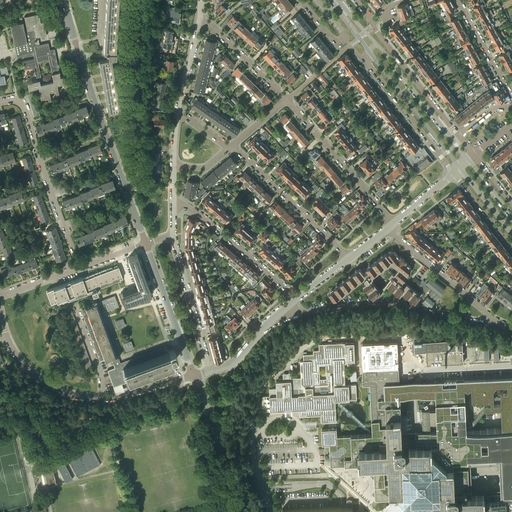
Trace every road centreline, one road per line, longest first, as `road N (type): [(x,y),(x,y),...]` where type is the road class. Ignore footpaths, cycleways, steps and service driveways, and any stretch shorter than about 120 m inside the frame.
road 1 (residential): [(501,324),(384,304),(277,314)]
road 2 (residential): [(79,267),(23,104),(0,102)]
road 3 (residential): [(124,182),(63,0)]
road 4 (residential): [(124,182),(137,172),(129,97),(133,0)]
road 5 (residential): [(179,379),(172,396),(41,464)]
road 6 (residential): [(393,223),(286,100)]
road 7 (residential): [(229,148),(348,258)]
road 8 (residential): [(295,298),(199,214),(173,204)]
road 9 (residential): [(501,324),(386,228)]
road 10 (tertiary): [(468,160),(376,44)]
road 11 (tertiary): [(368,51),(459,167)]
road 12 (residential): [(239,511),(193,376)]
road 13 (residential): [(210,371),(173,234)]
road 14 (residential): [(366,61),(453,173)]
road 15 (residential): [(193,376),(145,244)]
road 16 (residential): [(103,398),(40,380),(7,342),(0,319)]
road 17 (residential): [(457,134),(372,23)]
